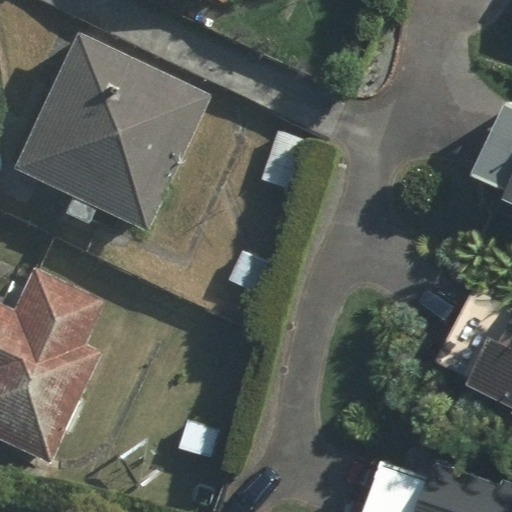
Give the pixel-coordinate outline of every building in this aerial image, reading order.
[(179,0),(215,18),(224,0),(179,0)] [(0,175),(137,239),(203,97),(62,31),(0,164),(0,175)] [(511,118),(499,113),(468,183),(501,197),(496,207),(511,214),(511,118)] [(314,144),(278,133),(264,180),(301,190),(314,144)] [(0,454),(35,471),(91,355),(78,349),(98,308),(20,270),(0,312),(0,454)] [(484,351),(464,393),(511,416),(511,321),(495,356),(484,351)] [(511,511),(511,492),(431,468),(417,511),(511,511)]
